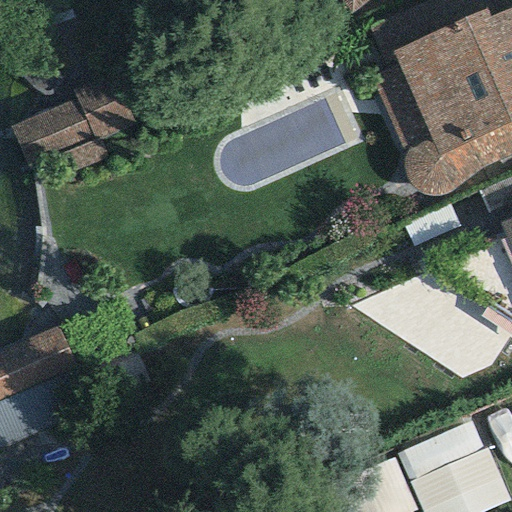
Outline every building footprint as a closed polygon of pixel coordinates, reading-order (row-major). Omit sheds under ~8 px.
[(370,0),(339,0),(351,15),(370,0)] [(488,20),(511,9),(511,0),(441,0),(454,26),(485,12),(488,20)] [(511,9),(488,20),(485,12),(454,26),(391,51),(396,64),(369,77),(403,154),(402,159),(402,168),(404,178),(411,189),(421,193),(429,197),(437,197),(448,195),(457,190),(466,184),(478,173),(490,166),(511,156),(511,9)] [(74,100),(9,127),(26,165),(62,150),(71,171),(103,157),(95,140),(130,125),(106,69),(68,85),(74,100)] [(511,217),(498,224),(511,255),(511,217)] [(0,402),(75,368),(56,326),(0,351),(0,402)] [(0,449),(93,407),(75,368),(0,402),(0,449)] [(396,446),(425,511),(467,511),(508,494),(471,413),(396,446)] [(358,511),(410,511),(389,459),(345,476),(358,511)]
